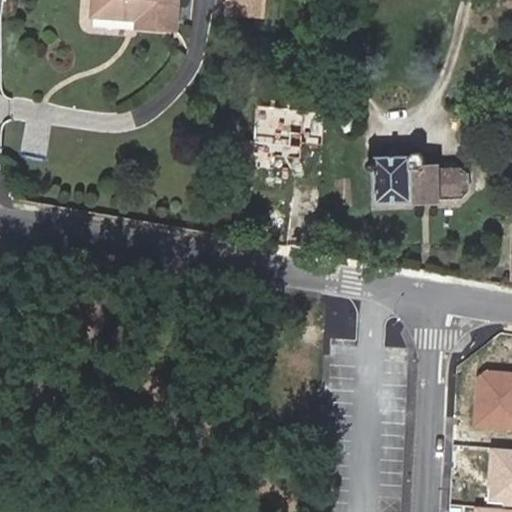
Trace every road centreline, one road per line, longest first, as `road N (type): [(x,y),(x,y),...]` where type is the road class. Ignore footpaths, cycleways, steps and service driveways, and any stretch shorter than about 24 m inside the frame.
road 1 (residential): [(0,221),(431,296)]
road 2 (residential): [(431,296),(422,511)]
